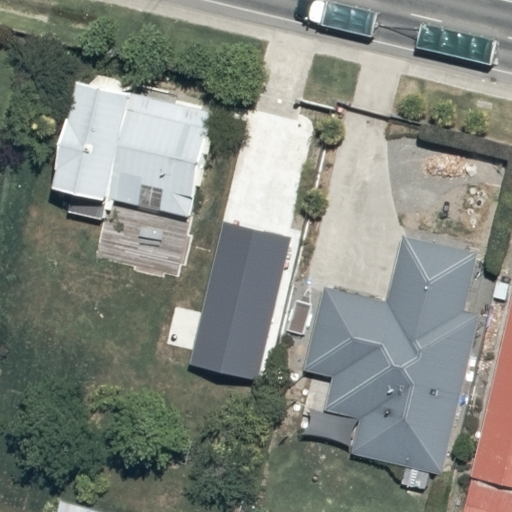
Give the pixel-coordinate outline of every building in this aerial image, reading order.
[(217,106),(83,75),(58,182),(192,213),(217,106)] [(477,251),(404,235),(389,299),(325,285),(307,369),(333,375),(326,408),(361,416),(353,453),(445,473),(481,311),(464,308),(477,251)] [(200,278),(181,360),(268,380),(287,299),(200,278)] [(511,303),(473,473),(511,481),(511,303)] [(126,511),(67,497),(62,511),(126,511)]
